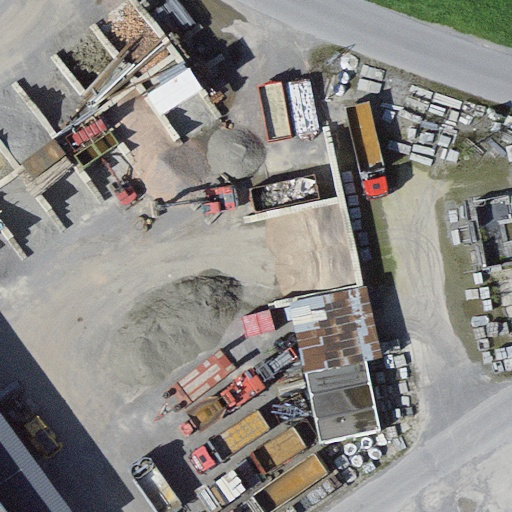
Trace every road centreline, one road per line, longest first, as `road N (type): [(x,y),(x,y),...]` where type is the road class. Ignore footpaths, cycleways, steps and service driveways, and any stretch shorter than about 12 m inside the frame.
road 1 (residential): [(309,0),(511,86)]
road 2 (residential): [(511,412),(368,511)]
